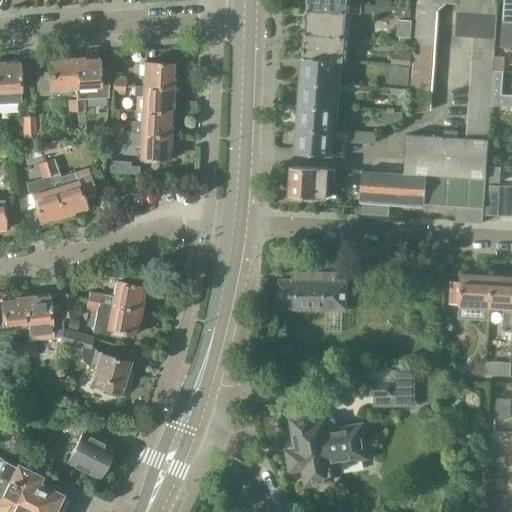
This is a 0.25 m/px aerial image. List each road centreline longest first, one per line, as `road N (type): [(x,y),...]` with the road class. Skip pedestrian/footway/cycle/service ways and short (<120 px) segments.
road 1 (residential): [(236,218),(511,239)]
road 2 (residential): [(0,31),(243,15)]
road 3 (residential): [(0,269),(236,218)]
road 4 (tertiary): [(236,218),(243,15)]
road 5 (tertiary): [(224,287),(173,425)]
road 6 (tertiary): [(195,431),(224,287)]
